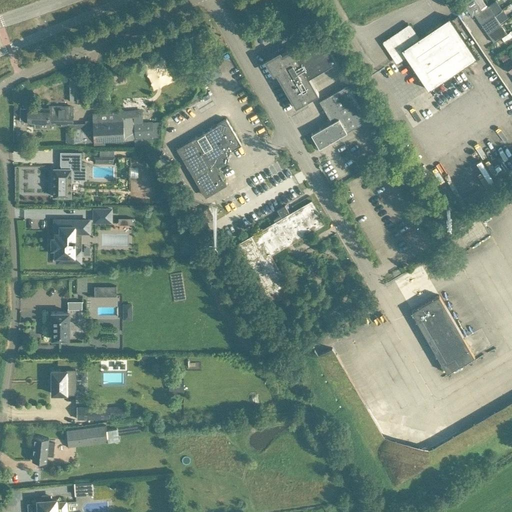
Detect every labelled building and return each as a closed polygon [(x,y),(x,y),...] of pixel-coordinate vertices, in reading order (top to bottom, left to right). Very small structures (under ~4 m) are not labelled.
[(476,0),(468,0),(463,3),(472,16),(474,15),(482,10),(476,0)] [(488,6),(482,10),(474,15),(481,24),(495,15),(488,6)] [(501,24),(495,15),(481,24),(488,34),(501,24)] [(405,55),(428,90),(476,58),(449,17),(417,38),(409,26),(385,42),(397,61),(405,55)] [(507,33),(501,24),(488,34),(494,43),(507,33)] [(323,37),(298,52),(295,53),(292,47),(269,61),(295,106),(318,93),(309,76),(337,60),(323,37)] [(203,84),(222,73),(214,60),(196,71),(203,84)] [(348,84),(319,100),(331,122),(311,133),(319,147),(368,119),(348,84)] [(28,108),(28,121),(49,122),(49,124),(72,125),(73,107),(49,106),(49,108),(28,108)] [(92,114),(93,127),(74,128),(74,142),(94,141),(94,145),(105,144),(105,141),(134,139),(134,145),(151,144),(150,138),(153,137),(152,122),(143,123),(142,110),(123,112),(92,114)] [(226,118),(218,123),(176,148),(204,195),(224,183),(214,166),(221,162),(226,163),(227,163),(225,162),(227,155),(226,153),(241,144),(226,118)] [(81,167),(81,152),(61,152),(61,164),(62,164),(62,168),(54,168),(53,196),(71,196),(71,178),(85,178),(85,167),(81,167)] [(275,221),(236,244),(270,304),(279,298),(280,299),(292,292),(271,255),(325,223),(320,216),(321,215),(316,207),(316,208),(311,200),(289,213),(285,205),(277,209),(281,215),(276,218),(273,219),(274,220),(275,221)] [(214,216),(208,206),(203,209),(209,219),(214,216)] [(95,209),(95,221),(111,221),(111,209),(95,209)] [(73,250),(73,231),(87,231),(87,220),(57,220),(57,225),(55,225),(55,238),(52,238),(52,247),(55,247),(55,255),(57,255),(57,261),(79,261),(79,250),(73,250)] [(116,286),(95,286),(95,295),(116,295),(116,286)] [(411,311),(447,372),(474,356),(452,317),(439,295),(411,311)] [(68,301),(68,309),(82,309),(82,301),(68,301)] [(135,321),(136,307),(128,307),(127,321),(135,321)] [(52,323),(52,327),(51,327),(52,339),(69,338),(69,329),(71,329),(73,328),(74,326),(74,324),(73,322),(71,321),(69,321),(69,311),(51,311),(51,323),(52,323)] [(318,356),(322,364),(324,366),(338,358),(336,356),(332,348),(320,355),(318,356)] [(403,353),(403,354),(363,355),(363,360),(358,362),(358,367),(354,369),(363,391),(380,391),(388,387),(390,393),(400,393),(400,392),(396,384),(392,386),(389,380),(406,379),(407,397),(413,394),(419,394),(419,390),(414,377),(414,379),(403,353)] [(143,359),(144,368),(158,368),(158,358),(143,359)] [(75,370),(52,370),(52,393),(75,393),(75,370)] [(184,380),(173,380),(173,394),(184,393),(184,380)] [(126,406),(77,406),(77,418),(113,418),(113,416),(126,416),(126,406)] [(66,430),(68,446),(108,441),(106,425),(66,430)] [(48,442),(49,438),(35,436),(32,460),(46,462),(47,455),(53,456),(55,442),(48,442)] [(74,483),(75,495),(93,493),(92,481),(74,483)] [(29,504),(29,511),(66,511),(66,501),(57,502),(56,498),(51,498),(51,497),(43,497),(43,499),(37,500),(38,504),(29,504)]
